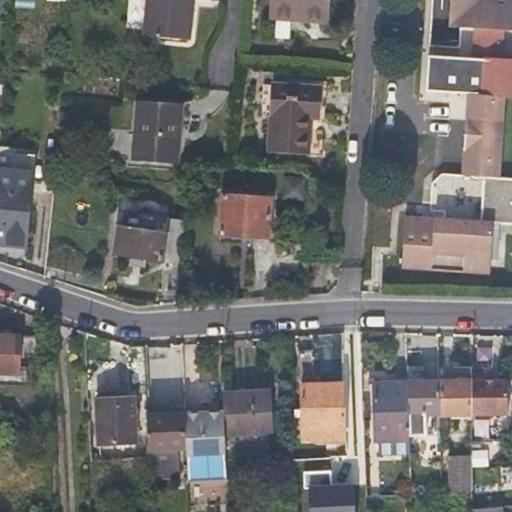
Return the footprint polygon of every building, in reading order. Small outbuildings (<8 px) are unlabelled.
[(189,7),(187,6),(186,6),(186,0),(145,0),(143,33),(186,37),(189,7)] [(277,0),(275,21),(326,24),(327,0),(277,0)] [(473,28),(474,0),(448,0),(447,27),(459,28),(473,28)] [(511,0),(474,0),(473,28),(476,28),(488,29),(511,30),(511,0)] [(458,49),(459,28),(447,27),(429,25),(428,48),(458,49)] [(483,58),(428,55),(426,90),(467,93),(481,94),(483,58)] [(481,94),(470,94),(461,273),(490,275),(493,223),(511,224),(511,178),(498,177),(504,97),(511,97),(511,59),(487,57),(483,58),(482,88),(481,94)] [(319,120),(320,104),(321,88),(274,85),(270,153),(309,155),(311,120),(319,120)] [(429,218),(404,217),(402,268),(461,273),(470,94),(467,93),(462,175),(441,174),(431,182),(429,218)] [(177,137),(178,122),(179,107),(136,104),(131,164),(172,167),(173,137),(177,137)] [(20,196),(21,182),(22,169),(0,167),(0,243),(26,245),(29,196),(20,196)] [(307,200),(308,177),(287,176),(285,199),(307,200)] [(270,200),(245,198),(221,196),(217,235),(267,239),(270,200)] [(134,199),(133,205),(131,212),(122,211),(120,226),(116,226),(113,254),(174,261),(181,203),(134,199)] [(10,337),(10,334),(10,332),(1,331),(0,337),(0,336),(0,372),(18,373),(18,369),(27,369),(27,337),(10,337)] [(27,337),(27,369),(35,369),(36,338),(27,337)] [(295,376),(302,375),(308,375),(307,352),(294,352),(295,376)] [(405,382),(407,435),(424,434),(423,412),(439,412),(438,380),(422,381),(422,371),(404,372),(405,382)] [(486,373),(470,373),(470,379),(470,410),(470,414),(506,413),(506,379),(496,379),(485,379),(486,373)] [(438,380),(439,412),(470,410),(470,379),(438,380)] [(407,438),(407,435),(405,382),(370,383),(372,439),(407,438)] [(289,417),(293,417),(297,416),(298,430),(343,428),(339,384),(296,386),(297,410),(289,410),(289,417)] [(221,394),(221,414),(222,434),(273,431),(270,392),(221,394)] [(96,442),(114,442),(132,442),(132,399),(96,398),(96,442)] [(181,415),(162,415),(144,415),(144,451),(181,451),(181,418),(181,415)] [(221,416),(181,418),(181,451),(181,458),(223,456),(222,434),(221,416)] [(287,485),(293,484),(299,484),(296,445),(285,446),(287,485)] [(471,452),(457,453),(442,453),(443,487),(471,486),(471,452)] [(228,479),(227,458),(189,459),(190,480),(228,479)] [(355,511),(355,482),(310,483),(310,511),(355,511)] [(483,508),(501,506),(500,495),(482,497),(483,508)]
